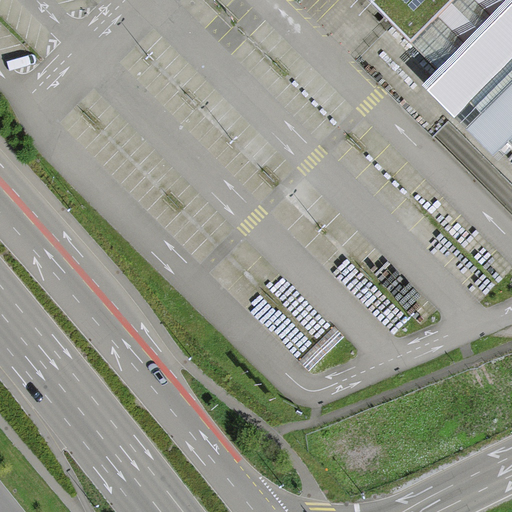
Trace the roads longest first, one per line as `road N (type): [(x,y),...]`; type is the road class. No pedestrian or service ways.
road 1 (primary): [(247,501),(0,211)]
road 2 (primary): [(0,296),(164,499)]
